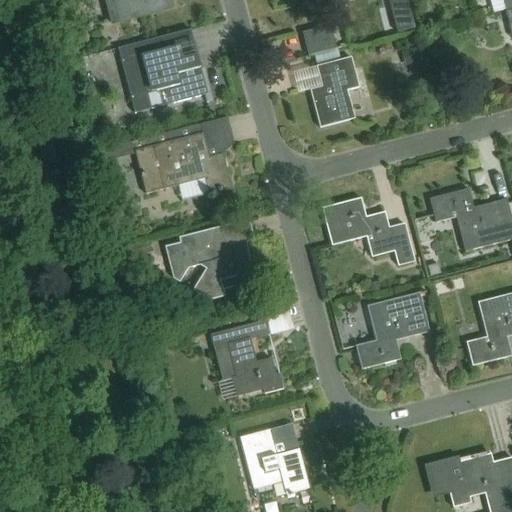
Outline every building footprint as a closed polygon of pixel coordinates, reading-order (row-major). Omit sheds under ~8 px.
[(168,0),(104,0),(103,1),(109,23),(130,18),(171,7),(168,0)] [(406,0),(387,0),(396,34),(414,29),(406,0)] [(511,0),(503,0),(506,9),(511,7),(511,0)] [(309,56),(337,48),(331,25),(302,32),(309,56)] [(191,30),(118,49),(122,62),(131,100),(170,89),(174,105),(208,96),(201,67),(198,56),(191,30)] [(348,91),(360,88),(352,58),(341,61),(338,49),(314,55),(323,87),(311,90),(320,128),(355,119),(348,91)] [(415,49),(401,53),(405,68),(419,64),(415,49)] [(200,125),(102,151),(104,159),(116,157),(117,160),(136,155),(146,195),(176,187),(204,180),(208,197),(210,196),(232,190),(223,155),(209,159),(200,125)] [(511,222),(506,200),(493,203),(475,208),(470,188),(430,199),(436,222),(456,217),(466,252),(511,240),(511,222)] [(333,246),(366,238),(372,259),(394,253),(398,268),(415,264),(405,225),(389,229),(385,214),(367,218),(362,198),(323,209),(333,246)] [(180,243),(165,247),(173,279),(179,282),(187,269),(199,266),(206,269),(192,291),(209,300),(224,296),(222,290),(256,282),(246,245),(236,248),(230,225),(179,238),(180,243)] [(378,283),(369,285),(371,293),(379,291),(378,283)] [(403,359),(398,342),(430,334),(419,294),(369,307),(377,340),(356,345),(363,369),(403,359)] [(511,294),(478,303),(487,337),(487,338),(467,343),(473,366),(511,356),(511,354),(508,337),(511,336),(511,294)] [(233,383),(236,398),(264,391),(265,394),(283,390),(279,374),(276,375),(272,359),(257,362),(251,340),(269,336),(266,321),(211,335),(224,385),(233,383)] [(287,495),(310,489),(299,449),(277,455),(270,430),(240,438),(255,490),(283,483),(287,495)] [(225,440),(214,443),(217,451),(227,448),(225,440)] [(511,511),(511,460),(493,465),(491,455),(459,463),(463,478),(446,482),(453,508),(471,504),(470,498),(485,494),(489,511),(511,511)]
